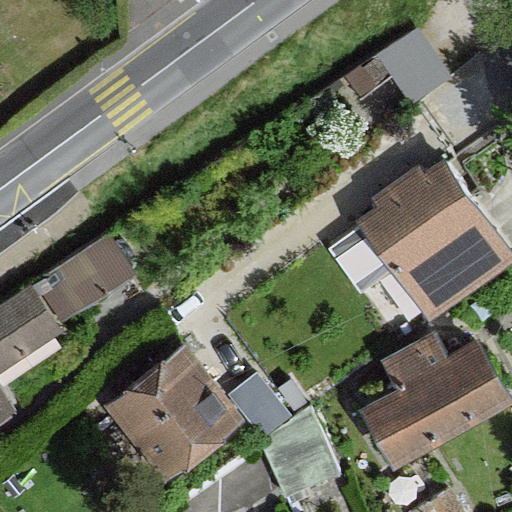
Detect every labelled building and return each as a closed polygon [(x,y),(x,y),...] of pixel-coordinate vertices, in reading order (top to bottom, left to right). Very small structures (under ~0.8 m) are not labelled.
[(420,92),(462,68),(432,16),(390,39),(420,92)] [(449,159),(367,218),(370,222),(396,261),(433,315),(469,291),(433,241),(482,205),(449,159)] [(433,241),(469,291),(511,260),(511,245),(482,205),(433,241)] [(396,261),(370,222),(337,245),(364,284),(396,261)] [(48,317),(96,283),(85,268),(119,244),(109,229),(25,284),(31,292),(48,317)] [(128,261),(119,244),(85,268),(96,283),(128,261)] [(0,407),(8,402),(0,388),(0,360),(53,325),(48,317),(31,292),(0,313),(0,407)] [(408,385),(375,404),(398,446),(505,385),(482,343),(448,362),(432,334),(393,357),(408,385)] [(187,348),(120,400),(168,462),(235,410),(187,348)] [(344,469),(313,401),(301,410),(264,438),(288,493),(344,469)] [(467,511),(451,483),(414,508),(416,511),(467,511)]
